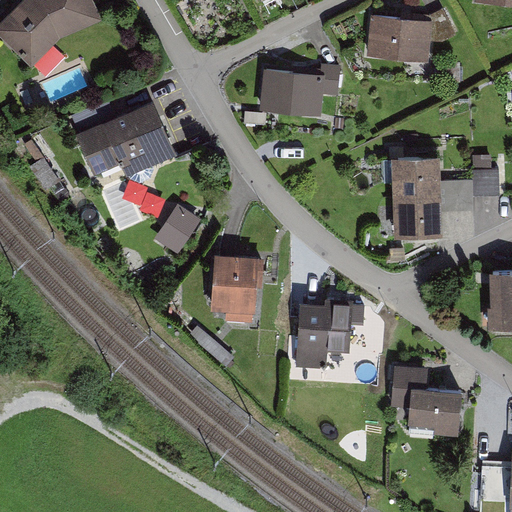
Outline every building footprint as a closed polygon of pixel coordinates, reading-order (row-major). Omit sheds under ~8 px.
[(19,0),(0,20),(0,33),(33,65),(60,36),(103,18),(95,0),(19,0)] [(430,17),(371,13),(368,54),(428,59),(430,42),(456,32),(444,8),(430,17)] [(323,91),(338,92),(341,63),(322,61),(321,70),(325,71),(323,91)] [(264,65),(260,106),(321,112),(323,91),(325,71),(321,70),(264,65)] [(153,94),(75,129),(95,173),(97,172),(109,167),(122,161),(127,174),(179,151),(153,94)] [(393,193),(442,191),(442,178),(441,151),(392,153),(393,193)] [(473,194),(501,193),(500,167),(472,168),(472,177),(473,194)] [(472,177),(442,178),(442,191),(443,208),(473,207),(473,194),(472,177)] [(393,193),(395,233),(444,231),(443,208),(442,191),(393,193)] [(179,201),(156,236),(179,251),(202,216),(179,201)] [(215,249),(211,307),(227,308),(226,319),(253,320),(253,310),(256,310),(260,252),(215,249)] [(493,325),(511,323),(511,266),(491,268),(493,325)] [(366,306),(302,306),(302,366),(323,366),(323,351),(351,352),(351,336),(366,337),(366,306)] [(432,370),(396,368),(394,409),(412,410),(411,422),(438,424),(438,433),(462,434),(464,391),(431,390),(432,370)]
